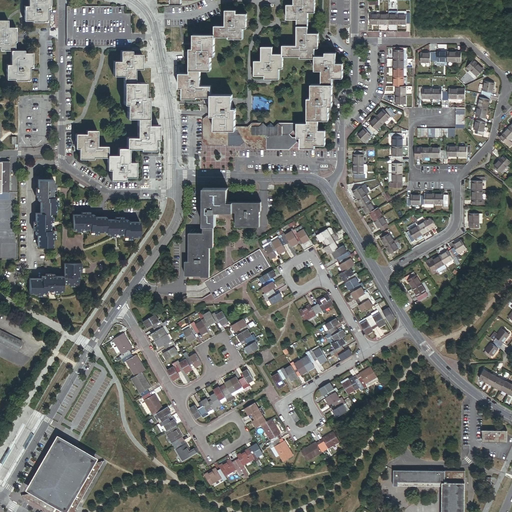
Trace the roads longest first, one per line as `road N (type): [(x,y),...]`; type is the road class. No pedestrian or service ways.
road 1 (residential): [(62,0),(62,163),(108,193),(179,193)]
road 2 (residential): [(458,176),(491,143),(506,86),(499,72),(465,41),(354,40)]
road 3 (residential): [(0,499),(119,305)]
road 4 (residential): [(178,176),(158,36),(140,0)]
road 5 (residential): [(325,187),(340,160),(340,103),(353,81),(354,40)]
road 6 (residential): [(178,176),(307,178),(325,187)]
road 7 (residential): [(458,176),(410,176),(411,115),(451,115)]
road 8 (residential): [(379,275),(453,227),(458,176)]
road 9 (residential): [(410,327),(463,386),(511,417)]
road 10 (residential): [(119,305),(175,222),(179,193)]
